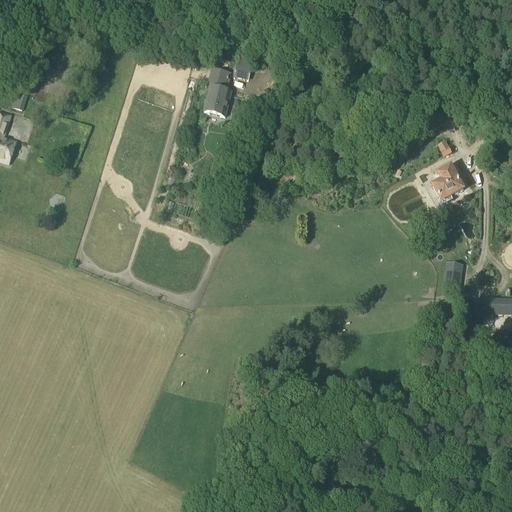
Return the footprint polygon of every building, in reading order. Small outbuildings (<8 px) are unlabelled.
[(238,68),(236,68),(233,80),(248,83),(251,71),(252,62),(240,59),(238,68)] [(231,95),(227,94),(231,75),(211,71),(208,83),(211,84),(210,89),(204,114),(225,119),(231,95)] [(27,100),(16,96),(11,110),(23,113),(27,100)] [(0,114),(0,164),(8,167),(15,144),(3,140),(10,118),(0,114)] [(451,155),(445,145),(438,149),(443,159),(451,155)] [(463,192),(451,169),(441,175),(439,172),(433,176),(437,183),(441,181),(442,183),(432,188),(437,196),(446,192),(449,199),(463,192)] [(446,192),(437,196),(441,204),(449,199),(446,192)] [(456,293),(461,267),(447,265),(442,290),(456,293)]
